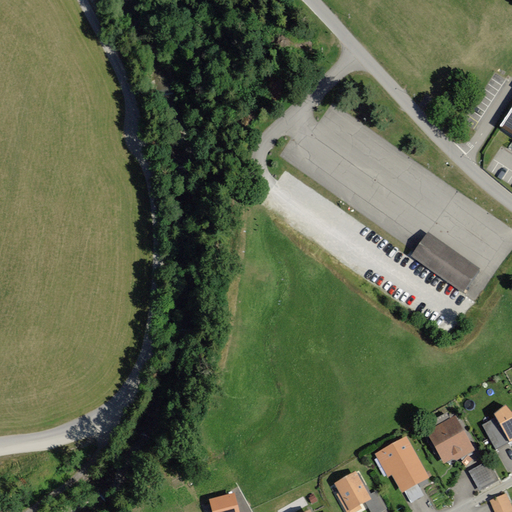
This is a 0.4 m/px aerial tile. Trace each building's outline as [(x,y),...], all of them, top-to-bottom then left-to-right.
[(466,48),(441,15),(410,38),(435,71),(466,48)] [(511,141),(511,102),(494,130),(511,141)] [(478,271),(424,234),(407,257),(461,295),(478,271)] [(497,417),(482,425),(495,448),(511,439),(511,414),(506,407),(496,414),(497,417)] [(454,414),(427,430),(445,462),(453,457),(456,462),(476,450),(454,414)] [(392,474),(401,491),(428,476),(407,437),(374,454),(387,477),(392,474)] [(499,480),(489,462),(470,472),(480,490),(499,480)] [(356,475),(354,472),(333,484),(338,493),(336,494),(345,511),(354,511),(361,508),(359,506),(365,502),(370,511),(380,511),(388,508),(378,491),(371,495),(359,473),(356,475)] [(239,511),(235,493),(209,500),(211,511),(239,511)] [(488,501),(492,511),(504,511),(510,510),(503,494),(488,501)]
